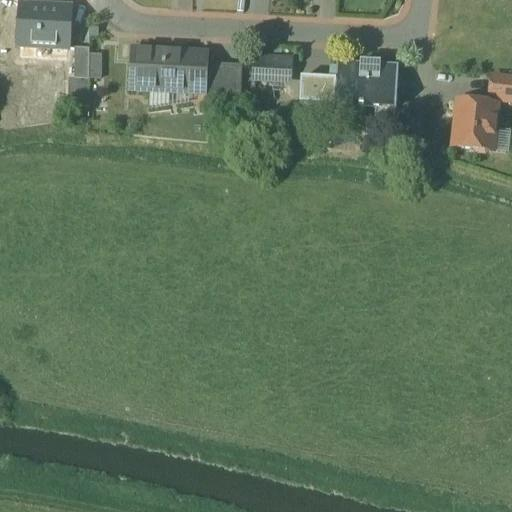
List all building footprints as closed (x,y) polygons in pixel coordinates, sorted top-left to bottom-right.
[(69,13),(42,12),(42,10),(20,9),(18,49),(69,52),(71,11),(69,11),(69,13)] [(90,52),(75,51),(74,82),(89,83),(90,52)] [(173,56),(132,54),(130,93),(189,96),(189,93),(205,94),(207,69),(207,58),(205,57),(205,60),(173,58),(173,56)] [(291,65),(253,64),(252,84),(291,85),(291,65)] [(381,66),(361,65),(360,67),(337,66),(336,85),(335,105),(335,107),(337,107),(337,105),(359,106),(359,112),(364,112),(364,111),(375,112),(375,124),(396,125),(399,69),(381,68),(381,66)] [(243,72),(207,69),(205,94),(217,95),(217,102),(241,99),(243,72)] [(511,82),(492,81),(490,104),(511,105),(511,82)] [(336,85),(302,83),(301,108),(325,109),(326,104),(335,105),(336,85)] [(497,109),(458,105),(453,151),(475,153),(477,157),(485,157),(489,155),(493,155),(497,109)]
